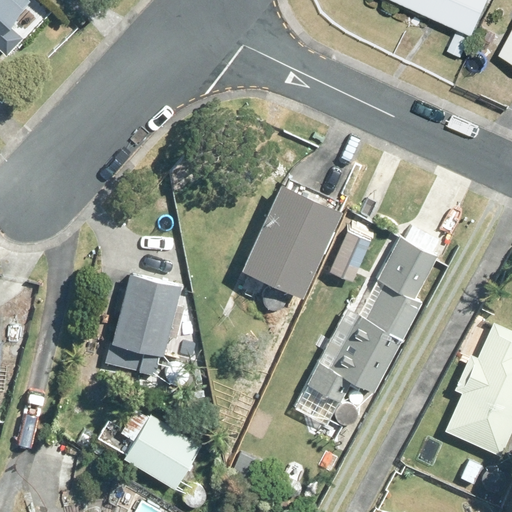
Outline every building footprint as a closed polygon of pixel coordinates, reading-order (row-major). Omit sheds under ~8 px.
[(32,0),(0,0),(0,50),(6,56),(23,37),(14,30),(38,4),(32,0)] [(488,0),(404,0),(459,25),(448,49),(463,56),(488,0)] [(511,31),(502,51),(511,56),(511,31)] [(239,269),(248,273),(238,296),(257,304),(266,281),(302,296),(339,207),(276,181),(239,269)] [(344,307),(305,383),(339,401),(350,379),(373,392),(420,300),(414,297),(436,255),(398,235),(375,278),(382,282),(364,317),(344,307)] [(127,273),(103,361),(155,376),(179,287),(127,273)] [(511,329),(493,321),(476,358),(468,354),(453,387),(460,390),(442,428),(499,454),(511,425),(511,329)] [(230,393),(237,396),(229,410),(249,420),(265,387),(239,374),(230,393)] [(95,436),(123,454),(122,456),(172,488),(200,445),(148,412),(146,415),(130,405),(118,425),(107,418),(95,436)] [(238,447),(228,470),(251,480),(261,458),(238,447)] [(469,459),(461,478),(472,482),(480,464),(469,459)]
